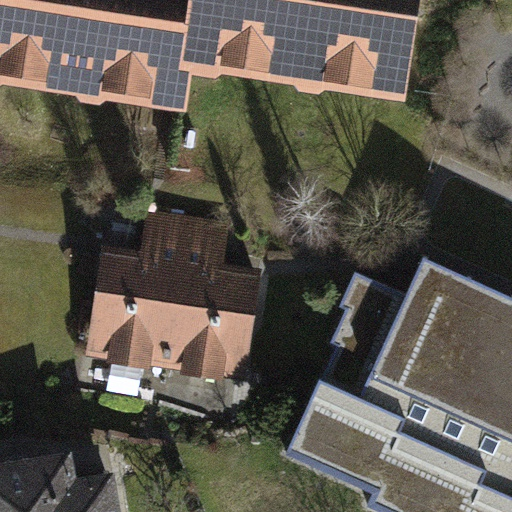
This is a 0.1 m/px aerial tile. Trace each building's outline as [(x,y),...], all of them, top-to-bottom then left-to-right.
[(0,0),(0,77),(6,73),(75,83),(83,96),(98,98),(109,88),(181,98),(187,57),(191,57),(199,70),(214,71),(225,62),(294,73),(302,85),(318,87),(329,78),(400,89),(413,0),(0,0)] [(151,213),(146,239),(222,251),(226,225),(151,213)] [(98,347),(167,358),(180,265),(106,254),(99,300),(104,305),(98,347)] [(511,511),(511,295),(423,256),(405,294),(354,271),(338,306),(344,309),(329,343),(335,346),(321,378),(319,377),(284,454),(372,493),(366,506),(379,511),(511,511)] [(256,276),(180,265),(167,358),(236,368),(243,327),(249,322),(256,276)] [(65,460),(0,470),(0,511),(112,511),(107,480),(70,486),(65,460)]
